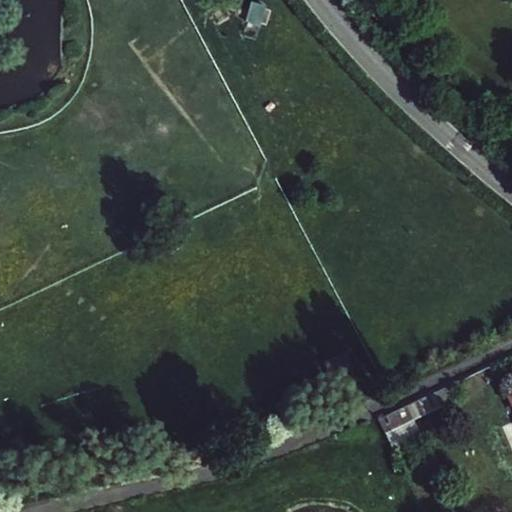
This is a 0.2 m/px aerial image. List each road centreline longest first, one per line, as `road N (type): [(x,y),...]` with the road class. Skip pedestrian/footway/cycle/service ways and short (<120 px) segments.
road 1 (residential): [(37,511),(273,453),(511,347)]
road 2 (residential): [(319,0),(391,84),(511,190)]
